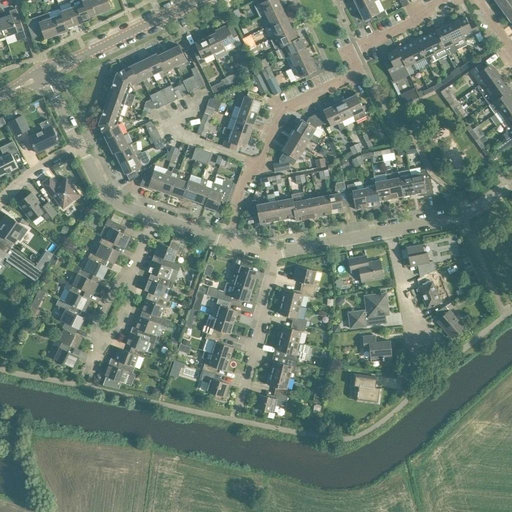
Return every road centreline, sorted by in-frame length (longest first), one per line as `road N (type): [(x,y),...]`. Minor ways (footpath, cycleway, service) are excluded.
road 1 (residential): [(227,243),(251,161),(262,157),(278,110),(357,73),(348,53),(442,0)]
road 2 (tertiary): [(44,73),(199,0)]
road 3 (residential): [(91,374),(153,216)]
road 4 (residential): [(237,407),(276,253)]
road 5 (unclassified): [(390,231),(461,217),(511,185)]
